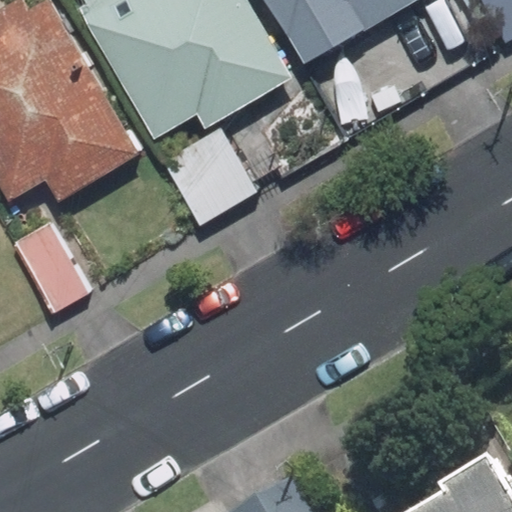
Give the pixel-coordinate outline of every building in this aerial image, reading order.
[(0,163),(21,199),(56,178),(70,202),(151,155),(127,114),(59,0),(57,0),(40,10),(33,0),(24,0),(0,14),(0,163)] [(304,77),(293,58),(258,0),(94,0),(95,2),(86,8),(163,140),(208,114),(216,128),(304,77)] [(427,0),(276,0),(313,64),(427,0)] [(207,227),(267,192),(229,128),(169,163),(207,227)] [(55,224),(21,244),(60,313),(95,293),(55,224)] [(511,511),(511,483),(505,471),(503,472),(499,464),(449,492),(454,501),(435,511),(511,511)] [(324,511),(303,477),(245,511),(324,511)]
